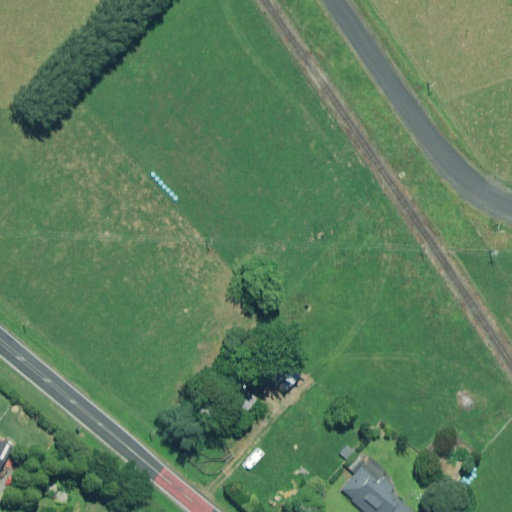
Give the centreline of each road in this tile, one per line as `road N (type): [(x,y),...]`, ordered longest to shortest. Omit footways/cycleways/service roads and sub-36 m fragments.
road 1 (residential): [(333,0),(447,163),(511,207)]
road 2 (tertiary): [(207,511),(0,338)]
